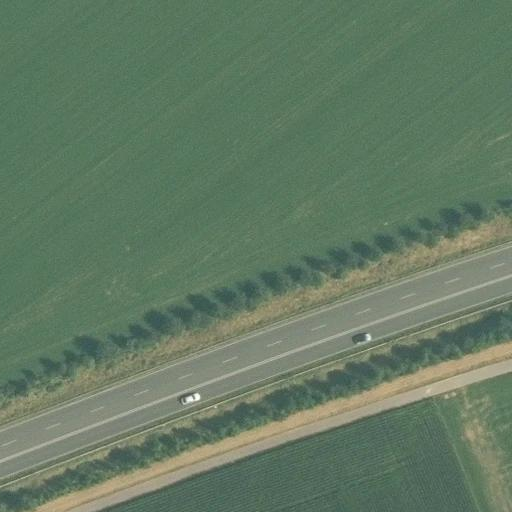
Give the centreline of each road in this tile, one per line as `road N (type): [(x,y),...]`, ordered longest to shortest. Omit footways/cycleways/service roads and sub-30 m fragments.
road 1 (trunk): [(0,454),(511,268)]
road 2 (track): [(89,511),(511,367)]
